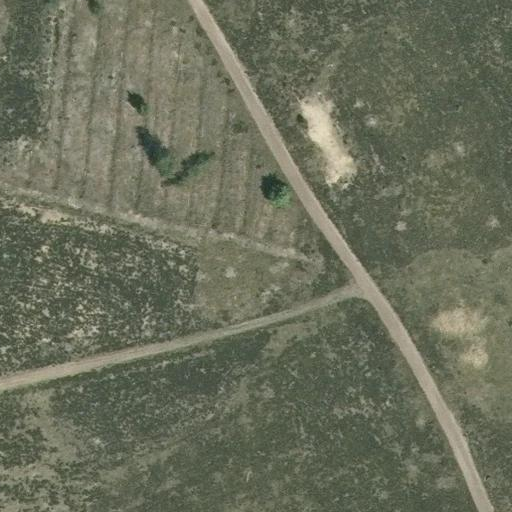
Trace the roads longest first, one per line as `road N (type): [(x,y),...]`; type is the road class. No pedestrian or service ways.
road 1 (track): [(487,511),(448,418),(198,0)]
road 2 (track): [(0,385),(367,285)]
